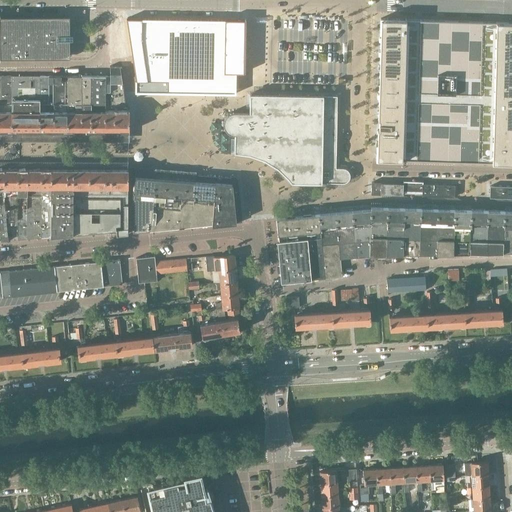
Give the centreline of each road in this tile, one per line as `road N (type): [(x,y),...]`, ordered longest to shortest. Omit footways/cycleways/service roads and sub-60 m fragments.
road 1 (unclassified): [(360,4),(363,165),(511,169)]
road 2 (unclassified): [(0,485),(279,455)]
road 3 (secondary): [(0,399),(273,368)]
road 4 (unclassified): [(511,262),(428,263),(372,270),(352,282),(264,290)]
road 5 (tertiary): [(360,4),(111,2)]
road 6 (secondary): [(273,368),(511,353)]
road 7 (unclassified): [(279,455),(500,440)]
road 8 (unclassified): [(0,311),(133,296),(130,240)]
road 9 (unclassified): [(130,240),(238,231),(258,246),(264,290)]
road 10 (unclassified): [(105,2),(101,59),(0,64)]
road 11 (unknown): [(475,18),(482,169)]
road 12 (tertiary): [(511,8),(360,4)]
road 13 (unclassified): [(0,251),(130,240)]
